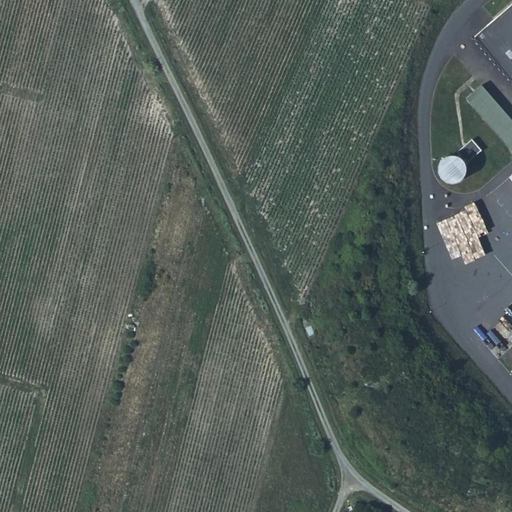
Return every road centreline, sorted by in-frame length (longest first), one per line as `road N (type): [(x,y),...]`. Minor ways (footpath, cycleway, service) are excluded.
road 1 (track): [(401,511),(352,480),(334,449),(138,7)]
road 2 (track): [(19,511),(44,392),(0,379)]
